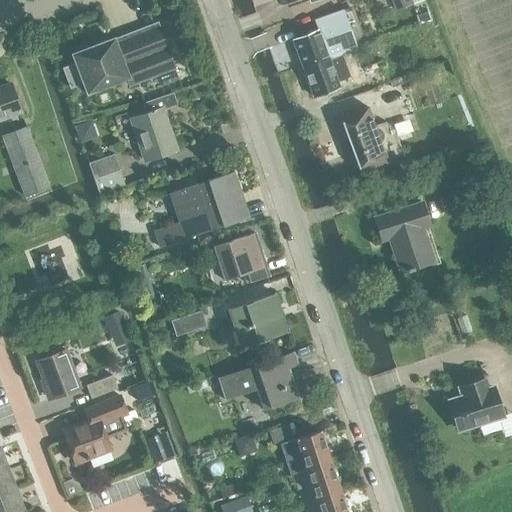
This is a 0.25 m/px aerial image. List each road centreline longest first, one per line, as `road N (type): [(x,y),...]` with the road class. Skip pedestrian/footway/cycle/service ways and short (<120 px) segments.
road 1 (residential): [(390,511),(213,0)]
road 2 (residential): [(58,511),(0,355)]
